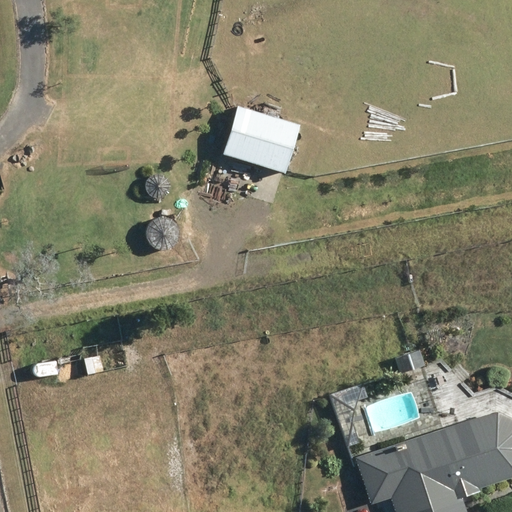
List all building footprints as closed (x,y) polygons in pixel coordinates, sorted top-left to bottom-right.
[(302,121),(240,104),(226,153),(289,170),(302,121)] [(144,236),(145,239),(147,243),(149,246),(152,248),(155,250),(158,251),(162,251),(165,251),(169,251),(172,250),(175,248),(178,246),(180,243),(182,240),(183,237),(183,233),(183,230),(183,226),(182,223),(180,220),(178,217),(175,215),(172,213),(169,212),(165,211),(162,211),(159,212),(155,213),(152,215),(150,217),(147,219),(145,222),(144,226),(143,229),(143,233),(144,236)] [(423,347),(396,353),(401,373),(427,366),(423,347)] [(360,381),(327,390),(343,446),(376,436),(360,381)] [(511,414),(499,409),(355,459),(370,506),(393,499),(397,511),(473,511),(467,492),(511,478),(511,414)]
